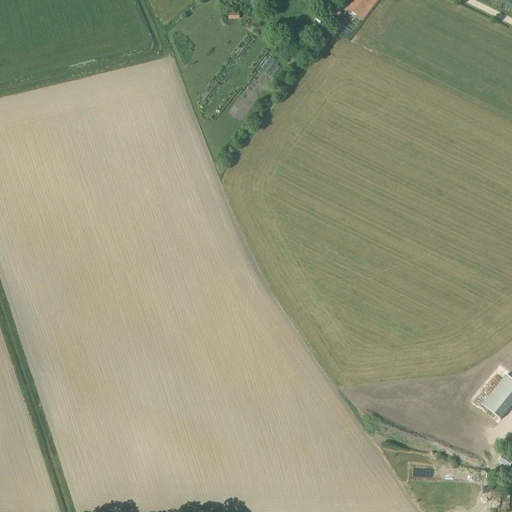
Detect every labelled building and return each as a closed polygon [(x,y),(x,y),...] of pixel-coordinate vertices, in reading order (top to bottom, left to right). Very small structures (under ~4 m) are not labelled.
[(362,21),(377,0),(355,0),(348,10),(362,21)] [(334,24),(341,14),(337,11),(330,20),(334,24)] [(485,405),(503,420),(511,408),(511,375),(510,374),(485,405)] [(511,463),(511,459),(503,454),(498,462),(508,469),(511,463)] [(102,473),(106,479),(112,475),(108,470),(102,473)] [(487,490),(495,490),(496,474),(488,474),(487,490)] [(446,493),(446,483),(435,483),(435,492),(446,493)] [(436,496),(437,508),(476,506),(475,494),(436,496)] [(497,497),(496,511),(505,511),(506,497),(497,497)]
